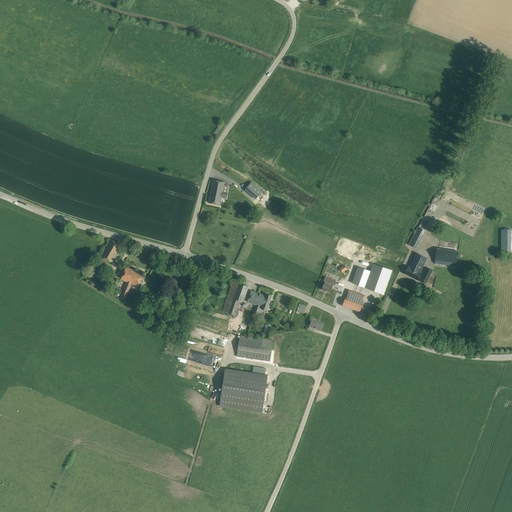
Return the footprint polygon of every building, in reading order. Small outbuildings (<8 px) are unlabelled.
[(213,180),(209,202),(215,204),(215,203),(216,203),(216,204),(220,205),(220,204),(222,197),(227,198),(228,192),(223,192),(224,182),(214,180),(213,180)] [(256,199),(260,194),(262,191),(252,182),(251,183),(245,190),(256,199)] [(225,198),(224,204),(237,207),(238,201),(225,198)] [(424,229),(418,226),(412,238),(408,244),(415,248),(425,230),(424,229)] [(511,230),(502,229),(501,251),(511,251),(511,230)] [(121,245),(111,240),(99,261),(106,265),(108,261),(112,263),(121,245)] [(437,249),(435,260),(457,263),(459,252),(437,249)] [(410,266),(420,271),(428,258),(417,253),(410,266)] [(392,270),(373,264),(371,271),(358,267),(352,283),(365,287),(384,294),(392,270)] [(348,269),(344,265),(339,268),(343,273),(348,269)] [(420,271),(410,266),(410,267),(408,266),(405,273),(417,280),(421,272),(420,271)] [(143,274),(126,267),(121,279),(127,281),(121,297),(126,299),(132,283),(138,286),(143,274)] [(433,270),(427,268),(420,282),(426,284),(433,270)] [(336,281),(325,276),(323,280),(325,281),(322,289),(330,293),(333,284),(335,285),(336,281)] [(249,287),(233,281),(222,311),(234,315),(239,301),(243,302),(249,287)] [(266,296),(251,290),(247,301),(254,304),(253,305),(255,305),(255,304),(256,305),(251,320),(255,321),(260,308),(267,310),(272,296),(266,294),(266,296)] [(365,296),(348,290),(342,306),(360,312),(363,304),(362,304),(365,296)] [(306,306),(299,303),(297,311),(304,313),(306,306)] [(323,324),(312,320),(310,326),(320,331),(323,324)] [(246,334),(249,326),(240,324),(238,331),(246,334)] [(237,356),(270,361),(273,340),(240,335),(237,356)] [(219,407),(262,413),(268,376),(264,375),(265,368),(253,366),(252,373),(225,369),(219,407)]
